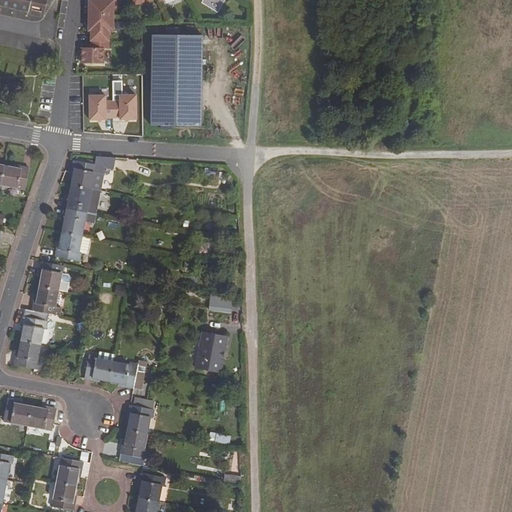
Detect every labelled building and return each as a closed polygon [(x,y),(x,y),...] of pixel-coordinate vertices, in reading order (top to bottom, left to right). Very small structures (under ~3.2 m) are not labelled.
[(0,0),(0,5),(28,12),(28,13),(44,17),(47,0),(0,0)] [(121,8),(121,0),(106,0),(89,0),(89,15),(113,16),(113,8),(121,8)] [(113,31),(113,16),(89,15),(89,31),(91,31),(109,31),(113,31)] [(201,127),(203,36),(153,35),(152,126),(201,127)] [(103,64),(104,47),(109,47),(109,41),(91,41),(91,48),(82,48),(82,63),(103,64)] [(346,85),(336,84),(335,92),(335,99),(345,99),(346,85)] [(138,120),(138,95),(121,96),(121,101),(114,101),(114,118),(122,118),(122,120),(138,120)] [(114,118),(114,101),(107,101),(107,96),(91,96),(91,120),(107,120),(107,118),(114,118)] [(72,174),(69,185),(99,191),(104,167),(112,169),(115,158),(94,156),(92,165),(72,161),(70,173),(72,174)] [(2,166),(0,177),(0,186),(23,191),(27,170),(15,167),(14,169),(2,166)] [(69,185),(65,209),(94,215),(99,191),(69,185)] [(65,209),(60,233),(80,237),(83,221),(93,223),(94,215),(65,209)] [(204,219),(201,229),(215,232),(217,222),(204,219)] [(55,245),(53,257),(77,262),(79,252),(85,253),(88,238),(80,237),(60,233),(57,245),(55,245)] [(200,244),(197,258),(213,261),(216,247),(200,244)] [(40,275),(38,287),(58,291),(67,292),(69,279),(67,276),(61,275),(63,267),(41,263),(38,274),(40,275)] [(33,297),(31,311),(53,315),(58,291),(38,287),(36,297),(33,297)] [(209,296),(207,311),(229,314),(231,300),(209,296)] [(177,297),(176,306),(187,308),(189,300),(177,297)] [(43,330),(46,314),(31,311),(23,309),(22,317),(19,328),(21,328),(19,341),(39,345),(42,329),(43,330)] [(224,338),(200,333),(198,343),(202,343),(198,361),(195,360),(193,370),(217,375),(224,338)] [(14,355),(11,366),(35,370),(37,362),(35,361),(39,345),(19,341),(16,355),(14,355)] [(87,355),(82,378),(94,381),(95,379),(108,381),(111,362),(96,358),(96,357),(87,355)] [(137,364),(132,388),(140,390),(145,367),(145,363),(137,361),(137,364)] [(111,362),(108,381),(120,384),(119,386),(132,388),(137,364),(127,362),(127,365),(111,362)] [(134,398),(132,406),(152,410),(153,402),(134,398)] [(6,399),(2,421),(26,426),(30,406),(17,404),(17,401),(6,399)] [(128,418),(126,430),(146,434),(149,417),(151,418),(153,410),(152,410),(132,406),(129,405),(126,417),(128,418)] [(30,406),(26,426),(50,431),(55,409),(43,407),(43,409),(30,406)] [(122,442),(118,462),(142,467),(145,451),(142,450),(146,434),(126,430),(124,442),(122,442)] [(209,431),(207,440),(229,445),(231,436),(209,431)] [(88,461),(89,452),(81,451),(79,460),(88,461)] [(0,479),(6,481),(9,465),(10,465),(12,456),(0,453),(0,479)] [(60,459),(55,482),(75,486),(77,474),(79,474),(81,463),(60,459)] [(222,473),(221,481),(238,484),(240,477),(222,473)] [(139,486),(137,498),(157,502),(160,486),(162,486),(163,479),(139,474),(137,485),(139,486)] [(55,482),(50,507),(72,511),(74,499),(72,498),(75,486),(55,482)] [(133,510),(132,511),(154,511),(157,502),(137,498),(134,510),(133,510)]
